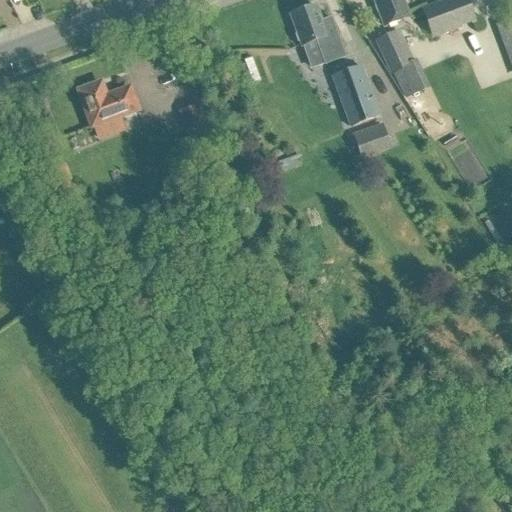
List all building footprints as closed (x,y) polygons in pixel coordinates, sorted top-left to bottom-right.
[(407,20),(400,0),(372,0),(383,28),(407,20)] [(431,37),(472,22),(464,0),(460,0),(422,14),(431,37)] [(293,16),(290,17),(301,47),(317,42),(321,53),(326,66),(344,59),(340,46),(330,20),(320,23),(315,8),(304,12),(301,11),(295,13),(293,16)] [(511,56),(511,17),(499,22),(511,56)] [(407,64),(394,36),(378,44),(404,99),(427,88),(414,60),(407,64)] [(348,129),(379,118),(360,66),(330,77),(348,129)] [(105,99),(100,85),(78,93),(91,129),(120,118),(121,120),(138,114),(129,90),(105,99)] [(204,122),(185,129),(191,146),(211,139),(204,122)] [(380,126),(352,136),(361,160),(389,150),(380,126)] [(35,288),(52,278),(29,238),(12,248),(35,288)] [(6,327),(13,343),(51,326),(45,311),(6,327)]
